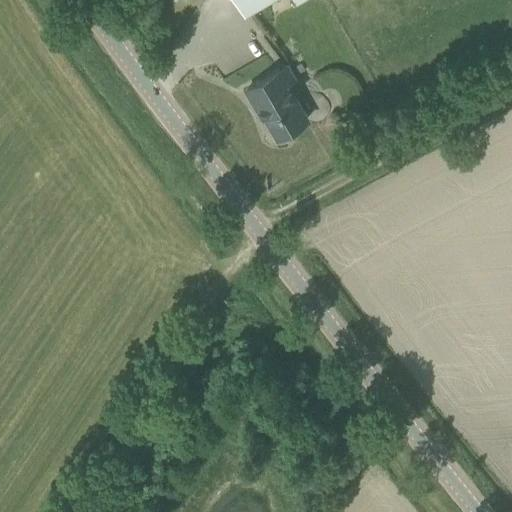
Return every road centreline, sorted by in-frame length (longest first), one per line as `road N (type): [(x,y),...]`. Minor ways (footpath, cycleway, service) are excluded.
road 1 (tertiary): [(487,511),(92,0)]
road 2 (track): [(511,89),(263,228),(70,511)]
